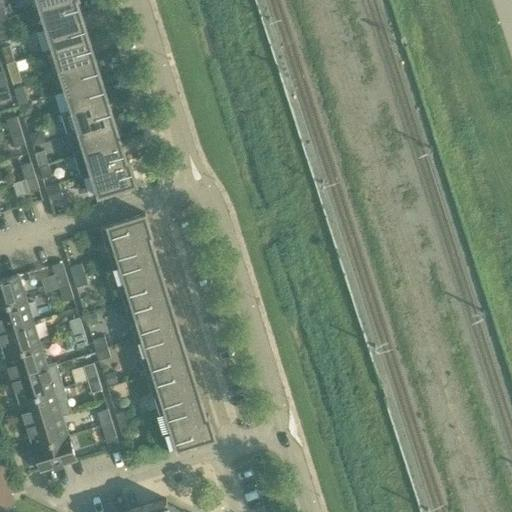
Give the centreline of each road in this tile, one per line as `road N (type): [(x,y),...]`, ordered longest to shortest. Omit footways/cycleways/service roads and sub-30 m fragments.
road 1 (residential): [(286,434),(215,205),(199,182)]
road 2 (residential): [(153,197),(232,449)]
road 3 (residential): [(199,182),(136,0)]
road 4 (residential): [(55,499),(217,453)]
road 5 (residential): [(0,244),(153,197)]
